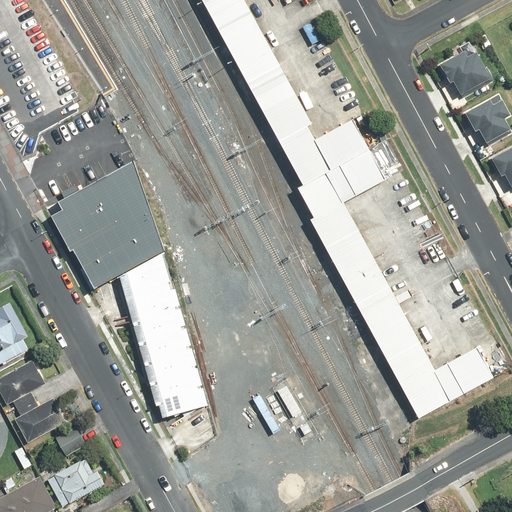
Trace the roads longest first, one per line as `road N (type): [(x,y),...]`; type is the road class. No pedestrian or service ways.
road 1 (residential): [(28,238),(175,511)]
road 2 (unclassified): [(511,289),(383,49)]
road 3 (unclassified): [(372,511),(511,434)]
